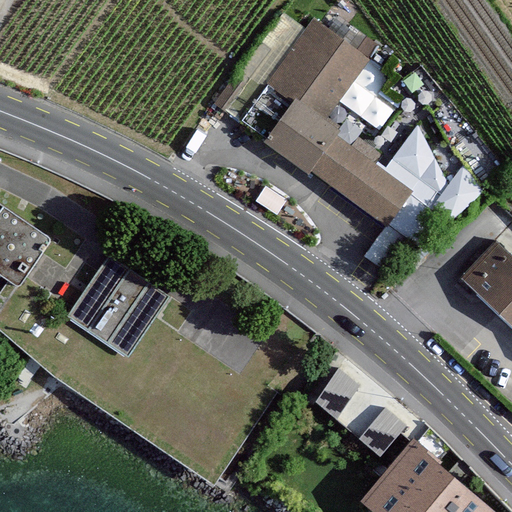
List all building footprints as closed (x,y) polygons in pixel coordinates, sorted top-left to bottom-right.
[(357,53),(312,22),(243,119),(409,239),(432,208),(375,167),(381,158),(360,143),(355,151),(336,137),(340,132),(324,121),(377,48),(366,40),(357,53)] [(224,105),(235,114),(252,91),(241,82),(224,105)] [(465,169),(435,196),(456,218),(485,191),(465,169)] [(46,236),(0,206),(0,273),(15,284),(46,236)] [(79,257),(46,236),(15,284),(0,307),(0,334),(17,350),(33,363),(47,377),(88,403),(92,394),(218,476),(293,353),(114,237),(106,249),(91,240),(79,257)] [(511,260),(497,246),(467,279),(511,321),(511,260)] [(14,391),(33,363),(17,350),(3,379),(14,391)] [(359,384),(339,367),(315,399),(337,417),(359,384)] [(406,424),(386,406),(359,436),(381,455),(406,424)] [(490,511),(492,510),(413,445),(365,503),(375,511),(490,511)]
